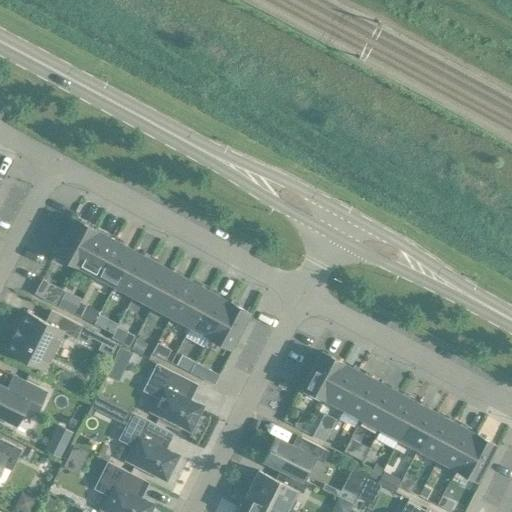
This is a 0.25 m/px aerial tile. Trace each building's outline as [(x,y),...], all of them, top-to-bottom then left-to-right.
[(94,230),(74,219),(56,254),(76,265),(94,230)] [(94,230),(76,265),(95,275),(113,240),(94,230)] [(132,251),(113,240),(95,275),(114,285),(132,251)] [(132,251),(114,285),(133,295),(151,261),(132,251)] [(152,306),(170,271),(151,261),(133,295),(152,306)] [(189,281),(170,271),(152,306),(171,316),(189,281)] [(189,281),(171,316),(190,326),(208,291),(189,281)] [(50,283),(42,298),(54,305),(62,290),(50,283)] [(64,290),(57,306),(73,314),(81,299),(64,290)] [(227,302),(208,291),(190,326),(209,336),(227,302)] [(228,347),(247,312),(227,302),(209,336),(228,347)] [(85,305),(79,318),(92,324),(92,323),(97,313),(98,312),(85,305)] [(74,338),(80,325),(49,310),(43,321),(24,312),(19,323),(18,322),(9,339),(10,340),(5,350),(42,369),(61,332),(74,338)] [(107,319),(102,329),(112,334),(116,324),(107,319)] [(109,340),(80,325),(74,338),(87,345),(90,338),(100,343),(97,350),(110,356),(116,344),(109,340)] [(125,332),(119,343),(127,347),(133,336),(125,332)] [(135,338),(130,349),(141,355),(146,343),(135,338)] [(120,348),(113,361),(124,367),(131,353),(120,348)] [(323,397),(322,397),(341,363),(321,352),(300,391),(320,402),(323,397)] [(189,372),(194,362),(187,359),(182,369),(189,372)] [(322,397),(323,397),(341,407),(360,373),(341,363),(322,397)] [(189,430),(200,407),(184,399),(186,395),(187,396),(194,383),(157,364),(143,390),(158,397),(150,411),(161,417),(161,418),(173,424),(174,423),(189,430)] [(360,418),(379,383),(360,373),(341,407),(360,418)] [(15,424),(23,408),(34,414),(45,393),(19,380),(13,392),(0,385),(0,422),(10,428),(13,422),(15,424)] [(398,393),(379,383),(360,418),(379,428),(398,393)] [(398,393),(379,428),(398,438),(417,403),(398,393)] [(95,394),(86,414),(91,417),(94,410),(107,416),(113,404),(95,394)] [(417,448),(436,414),(417,403),(398,438),(417,448)] [(160,448),(162,444),(163,445),(170,432),(132,413),(119,439),(133,446),(126,460),(137,465),(136,467),(149,474),(150,472),(164,479),(176,456),(160,448)] [(436,459),(455,424),(436,414),(417,448),(436,459)] [(455,469),(474,434),(455,424),(436,459),(455,469)] [(56,425),(44,450),(59,458),(72,432),(56,425)] [(316,428),(312,436),(323,442),(327,433),(316,428)] [(474,434),(455,469),(475,479),(493,445),(474,434)] [(274,437),(263,460),(284,471),(304,481),(315,460),(321,463),(327,451),(301,438),(295,448),(274,437)] [(0,465),(10,471),(21,450),(0,439),(0,465)] [(349,439),(343,451),(362,461),(369,448),(349,439)] [(145,481),(107,462),(94,488),(108,495),(101,509),(107,511),(147,511),(151,505),(135,497),(137,493),(138,494),(145,481)] [(374,464),(367,477),(376,481),(382,469),(374,464)] [(258,471),(246,494),(282,511),(283,511),(295,490),(301,494),(307,482),(304,481),(284,471),(279,482),(258,471)] [(382,471),(376,483),(380,485),(384,487),(390,475),(382,471)] [(400,480),(397,485),(409,491),(414,482),(402,476),(400,480)] [(282,511),(246,494),(237,511),(282,511)] [(441,496),(436,505),(448,511),(453,502),(441,496)] [(425,511),(406,502),(400,511),(425,511)]
